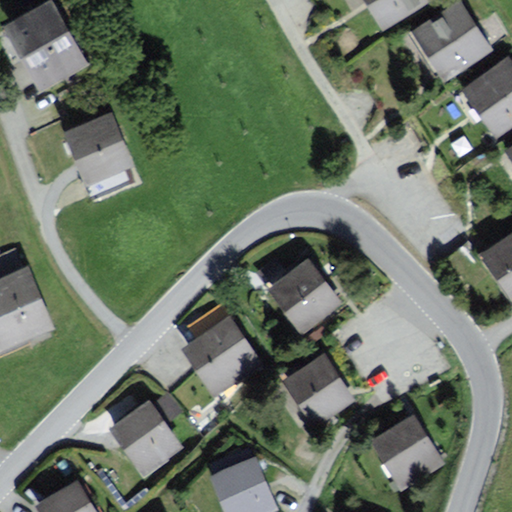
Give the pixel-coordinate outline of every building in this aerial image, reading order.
[(49,0),(48,0),(0,28),(0,30),(38,93),(87,63),(49,0)] [(366,0),(379,24),(425,0),(366,0)] [(467,3),(415,33),(443,81),(495,50),(467,3)] [(511,61),(509,57),(458,89),(487,136),(511,120),(511,61)] [(115,112),(62,134),(84,187),(137,165),(115,112)] [(511,141),(500,150),(511,166),(511,141)] [(511,305),(511,235),(478,259),(511,306),(511,305)] [(310,258),(266,288),(300,335),(343,305),(310,258)] [(30,265),(0,277),(0,350),(55,329),(30,265)] [(235,321),(185,350),(209,392),(260,363),(235,321)] [(358,395),(327,345),(281,374),(312,424),(358,395)] [(152,398),(108,428),(140,476),(185,445),(152,398)] [(445,463),(416,416),(370,444),(400,491),(445,463)] [(279,511),(263,457),(208,473),(220,511),(279,511)] [(100,511),(81,469),(31,491),(39,511),(100,511)]
